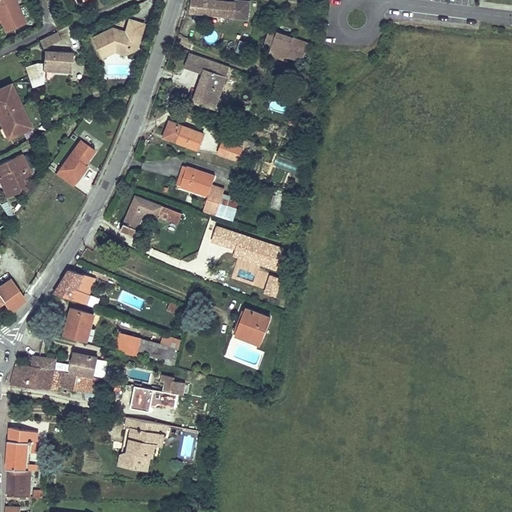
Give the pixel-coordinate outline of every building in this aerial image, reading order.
[(0,0),(0,22),(3,30),(26,20),(17,0),(0,0)] [(193,0),(191,12),(241,17),(242,20),(253,21),(250,2),(236,0),(235,0),(235,2),(213,0),(193,0)] [(146,23),(131,18),(127,32),(142,36),(146,23)] [(112,27),(94,37),(101,55),(111,50),(116,52),(124,54),(138,48),(142,36),(127,32),(125,37),(117,34),(117,30),(116,28),(114,27),(112,27)] [(310,41),(271,27),(264,45),(271,48),(289,54),(304,60),(310,41)] [(60,38),(57,31),(38,40),(41,47),(60,38)] [(227,46),(234,48),(236,38),(229,37),(227,46)] [(236,51),(245,54),(249,43),(239,39),(236,51)] [(288,59),(289,54),(271,48),(270,53),(288,59)] [(73,74),(74,51),(44,50),(43,63),(37,62),(25,66),(34,89),(46,85),(46,72),(73,74)] [(111,50),(101,55),(103,59),(116,52),(111,50)] [(206,57),(191,52),(186,66),(201,72),(206,57)] [(231,67),(206,57),(201,72),(205,74),(207,68),(228,76),(231,67)] [(228,76),(207,68),(205,74),(195,100),(206,105),(209,97),(218,101),(228,76)] [(17,99),(10,85),(0,90),(0,118),(5,129),(7,128),(11,137),(31,128),(24,114),(26,113),(18,98),(17,99)] [(209,97),(206,105),(215,109),(218,101),(209,97)] [(170,121),(164,137),(198,149),(203,134),(170,121)] [(226,135),(245,142),(253,145),(254,142),(221,130),(220,132),(226,135)] [(226,135),(219,152),(238,159),(245,142),(226,135)] [(96,150),(82,139),(56,173),(73,185),(88,166),(85,164),(96,150)] [(32,174),(22,153),(0,162),(0,176),(2,175),(7,185),(2,187),(7,197),(17,193),(25,182),(23,177),(32,174)] [(276,155),(273,165),(297,174),(300,164),(276,155)] [(187,166),(184,165),(177,184),(180,185),(187,166)] [(187,166),(180,185),(208,195),(203,211),(215,215),(216,214),(219,204),(224,190),(212,185),(215,176),(187,166)] [(288,210),(290,194),(277,193),(276,209),(288,210)] [(137,196),(122,229),(133,235),(145,212),(157,216),(157,215),(164,217),(166,214),(169,215),(171,210),(137,196)] [(236,209),(219,204),(216,214),(232,219),(236,209)] [(133,235),(122,229),(117,239),(128,245),(133,235)] [(70,269),(55,293),(73,299),(77,289),(88,293),(91,287),(92,288),(96,278),(70,269)] [(26,299),(10,279),(0,286),(0,296),(3,300),(13,313),(26,299)] [(73,308),(66,334),(86,339),(90,327),(94,314),(73,308)] [(247,308),(237,334),(260,343),(271,317),(247,308)] [(96,328),(90,327),(86,339),(93,341),(96,328)] [(30,332),(28,350),(42,352),(44,333),(30,332)] [(121,333),(116,351),(126,353),(127,349),(165,359),(168,345),(121,333)] [(98,358),(96,375),(105,376),(108,360),(98,358)] [(17,363),(11,384),(56,389),(58,384),(75,387),(75,388),(92,392),(95,376),(92,376),(70,372),(61,370),(20,363),(17,363)] [(162,374),(159,385),(185,393),(188,382),(162,374)] [(141,419),(130,417),(128,427),(134,428),(134,427),(140,428),(141,419)] [(166,424),(143,420),(141,419),(140,428),(134,427),(134,428),(131,444),(132,445),(132,449),(123,453),(121,463),(149,468),(152,454),(154,455),(156,443),(158,444),(160,432),(165,433),(166,424)] [(39,431),(10,427),(8,468),(11,469),(24,469),(26,469),(28,452),(31,450),(37,451),(38,442),(33,441),(34,437),(39,437),(39,431)] [(11,469),(9,495),(29,496),(30,482),(31,482),(31,473),(23,473),(24,469),(11,469)] [(42,497),(42,489),(32,488),(32,496),(42,497)]
